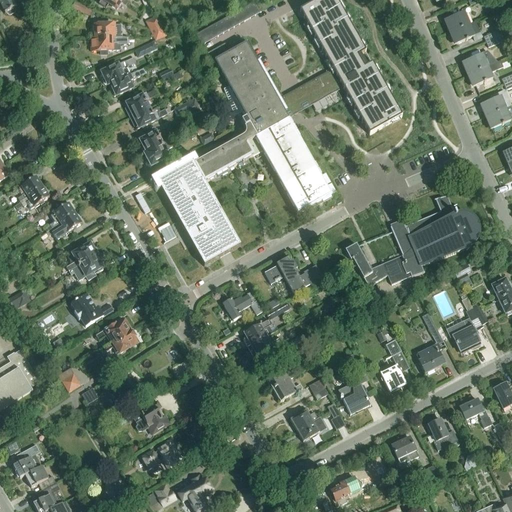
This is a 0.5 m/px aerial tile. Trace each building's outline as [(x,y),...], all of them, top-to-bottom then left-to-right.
[(12,0),(0,0),(0,3),(5,14),(6,14),(9,16),(15,14),(15,9),(16,9),(13,1),(12,0)] [(128,2),(124,0),(100,0),(101,0),(99,4),(106,9),(108,5),(117,10),(122,2),(126,5),(128,2)] [(274,85),(271,87),(286,115),(291,111),(293,115),(299,112),(297,108),(304,104),(308,102),(311,107),(343,89),(369,136),(402,118),(372,65),(367,68),(361,56),(366,54),(335,0),(321,0),(300,12),(332,70),(283,98),(274,85)] [(255,17),(262,14),(256,3),(249,6),(255,17)] [(243,10),(249,21),(255,17),(249,6),(243,10)] [(243,24),(249,21),(243,10),(237,13),(243,24)] [(236,28),(243,24),(237,13),(230,17),(236,28)] [(446,21),(451,33),(469,26),(464,14),(446,21)] [(224,20),(230,31),(236,28),(230,17),(224,20)] [(157,18),(151,20),(156,29),(161,26),(157,18)] [(151,20),(146,23),(151,31),(156,29),(151,20)] [(230,31),(224,20),(218,24),(224,35),(230,31)] [(122,35),(122,26),(115,27),(108,27),(108,22),(98,22),(98,27),(94,27),(94,34),(95,34),(95,39),(122,39),(122,35)] [(481,39),(474,23),(469,26),(451,33),(456,45),(472,38),(473,42),(481,39)] [(218,38),(224,35),(218,24),(212,27),(218,38)] [(151,31),(154,37),(164,32),(161,26),(156,29),(151,31)] [(218,38),(212,27),(205,31),(211,42),(218,38)] [(205,31),(194,37),(201,48),(211,42),(205,31)] [(483,38),(486,43),(503,36),(500,31),(483,38)] [(166,37),(164,32),(154,37),(156,42),(166,37)] [(505,42),(503,36),(486,43),(488,49),(505,42)] [(129,46),(129,39),(122,39),(95,39),(93,39),(93,44),(92,45),(92,51),(93,52),(100,52),(100,53),(108,53),(108,52),(113,52),(120,52),(120,46),(129,46)] [(154,43),(135,52),(138,59),(157,51),(154,43)] [(192,163),(156,183),(204,268),(240,248),(205,185),(252,158),(244,145),(257,138),(299,215),(332,197),(286,115),(271,87),(247,45),(234,52),(231,46),(225,44),(210,53),(216,63),(218,62),(221,68),(218,69),(229,89),(224,92),(234,116),(243,114),(247,120),(240,123),(247,136),(194,165),(192,163)] [(464,64),(469,76),(487,68),(482,56),(464,64)] [(108,86),(130,76),(127,71),(129,70),(129,69),(133,67),(132,66),(136,65),(133,59),(101,74),(104,80),(103,82),(105,85),(107,85),(108,86)] [(492,80),(490,75),(504,69),(501,62),(487,68),(469,76),(474,88),(492,80)] [(174,77),(173,77),(171,71),(160,76),(163,82),(169,79),(174,77)] [(130,76),(108,86),(114,99),(133,90),(129,83),(146,76),(144,72),(137,75),(136,73),(130,76)] [(174,77),(169,79),(172,85),(182,80),(179,74),(174,77)] [(511,75),(502,80),(504,85),(511,82),(511,75)] [(158,96),(155,91),(125,106),(126,110),(130,119),(149,110),(146,103),(149,102),(149,101),(158,96)] [(511,108),(504,92),(490,98),(492,101),(482,106),(487,118),(505,110),(511,108)] [(195,100),(174,112),(177,118),(186,114),(189,120),(202,113),(195,100)] [(149,110),(130,119),(134,128),(135,127),(137,131),(168,116),(166,111),(156,116),(156,115),(152,116),(149,110)] [(510,122),(505,110),(487,118),(492,130),(510,122)] [(140,146),(145,156),(163,147),(162,146),(159,140),(162,138),(162,137),(172,132),(170,127),(160,132),(159,132),(140,142),(142,145),(140,146)] [(212,135),(200,141),(204,148),(215,141),(212,135)] [(162,146),(163,147),(145,156),(148,162),(146,163),(149,169),(167,160),(163,153),(175,147),(172,141),(162,146)] [(2,167),(0,167),(0,182),(9,177),(2,167)] [(17,199),(20,203),(42,188),(41,186),(42,185),(38,180),(37,180),(36,178),(27,184),(25,184),(21,186),(22,187),(17,191),(21,197),(17,199)] [(42,188),(20,203),(20,204),(15,207),(17,211),(23,207),(24,209),(28,206),(31,210),(35,207),(36,208),(39,206),(39,205),(49,198),(42,188)] [(457,216),(455,213),(454,213),(447,198),(435,200),(441,214),(405,229),(403,224),(390,229),(402,258),(373,270),(369,265),(367,265),(356,246),(345,252),(351,261),(352,261),(352,262),(354,261),(369,289),(376,285),(376,284),(387,278),(391,287),(412,278),(423,274),(421,267),(452,256),(468,250),(473,247),(476,243),(478,238),(479,233),(478,228),(475,223),(472,220),(467,217),(462,216),(457,216)] [(46,234),(75,215),(73,212),(74,212),(71,206),(70,207),(68,205),(50,217),(54,223),(44,230),(46,234)] [(52,236),(56,242),(82,225),(75,215),(46,234),(49,238),(52,236)] [(91,246),(90,245),(68,258),(70,262),(75,260),(77,263),(75,264),(74,264),(64,270),(67,273),(95,257),(96,256),(94,252),(94,250),(92,246),(91,246)] [(85,277),(88,282),(95,277),(94,276),(102,271),(95,257),(67,273),(69,277),(72,275),(76,283),(85,277)] [(9,259),(4,262),(4,263),(0,265),(0,268),(4,275),(15,268),(9,259)] [(277,267),(265,275),(271,286),(285,279),(294,296),(306,289),(296,271),(298,270),(294,261),(292,262),(289,259),(276,266),(277,267)] [(463,290),(473,285),(471,281),(468,275),(472,273),(468,265),(454,272),(461,285),(463,290)] [(316,267),(304,274),(304,275),(311,287),(311,288),(324,281),(316,267)] [(491,287),(498,302),(511,295),(505,281),(491,287)] [(73,290),(65,295),(68,300),(76,295),(73,290)] [(384,300),(380,290),(374,293),(379,303),(384,300)] [(19,294),(25,305),(30,302),(24,291),(19,294)] [(9,314),(25,305),(19,294),(3,303),(9,314)] [(97,308),(95,310),(86,295),(71,305),(76,313),(74,314),(79,322),(81,320),(85,328),(113,311),(109,305),(99,311),(97,308)] [(511,295),(498,302),(505,316),(511,312),(511,295)] [(258,302),(252,305),(248,298),(243,301),(241,299),(233,304),(231,301),(223,306),(229,316),(227,317),(231,324),(241,318),(238,313),(250,307),(256,317),(258,316),(264,312),(258,302)] [(466,313),(472,310),(472,309),(467,299),(462,302),(461,303),(466,313)] [(286,303),(266,315),(270,322),(290,310),(286,303)] [(408,304),(398,309),(401,314),(410,309),(408,304)] [(472,309),(472,310),(481,327),(487,324),(478,306),(472,309)] [(440,334),(429,315),(423,318),(433,337),(440,334)] [(112,343),(130,332),(129,330),(130,328),(126,323),(125,323),(123,320),(96,337),(99,342),(108,337),(112,343)] [(243,341),(248,349),(266,338),(272,335),(269,328),(271,327),(268,321),(244,335),(246,339),(243,341)] [(446,332),(450,340),(452,339),(459,354),(471,348),(472,350),(480,346),(475,337),(478,336),(470,322),(464,325),(463,324),(446,332)] [(381,330),(384,337),(389,335),(385,328),(381,330)] [(119,355),(137,344),(130,332),(112,343),(104,349),(106,353),(115,348),(119,355)] [(303,337),(288,344),(292,352),(307,345),(303,337)] [(266,338),(248,349),(252,357),(256,355),(258,359),(282,345),(279,340),(270,345),(266,338)] [(400,374),(403,373),(400,368),(406,365),(394,341),(385,346),(395,367),(379,375),(389,395),(406,387),(400,374)] [(417,357),(420,362),(418,363),(424,376),(444,366),(438,354),(440,353),(436,346),(419,355),(419,356),(417,357)] [(305,347),(291,355),(294,360),(308,352),(305,347)] [(39,384),(20,353),(11,358),(13,363),(0,370),(0,413),(32,393),(30,389),(39,384)] [(360,387),(369,382),(360,364),(351,369),(360,387)] [(264,378),(271,390),(289,380),(284,372),(289,370),(286,365),(264,378)] [(73,375),(62,382),(69,394),(80,387),(73,375)] [(122,404),(130,399),(140,394),(137,389),(139,387),(135,381),(133,382),(130,376),(124,380),(123,378),(119,380),(120,382),(112,387),(122,404)] [(294,389),(289,380),(271,390),(279,404),(302,391),(299,386),(294,389)] [(308,388),(312,396),(324,389),(323,380),(308,388)] [(342,401),(343,401),(351,417),(370,407),(365,397),(368,396),(364,388),(355,392),(354,385),(339,392),(342,398),(341,398),(342,401)] [(511,406),(511,397),(505,385),(493,391),(501,409),(509,405),(510,408),(511,406)] [(328,396),(324,389),(312,396),(316,402),(328,396)] [(92,390),(82,397),(86,402),(96,396),(92,390)] [(460,409),(460,410),(466,422),(478,416),(481,422),(480,422),(484,430),(491,426),(488,419),(485,412),(483,413),(477,401),(467,406),(466,404),(460,407),(460,409)] [(157,404),(133,418),(138,427),(136,429),(138,433),(141,432),(142,433),(148,429),(152,435),(168,426),(164,419),(162,421),(156,412),(160,409),(157,404)] [(334,406),(327,409),(333,421),(340,417),(334,406)] [(289,422),(296,433),(317,421),(314,415),(309,418),(305,412),(302,414),(300,412),(293,416),(295,418),(289,422)] [(121,427),(131,421),(127,414),(117,421),(121,427)] [(296,433),(302,444),(312,438),(326,430),(320,419),(317,421),(296,433)] [(440,421),(426,428),(429,434),(430,434),(435,443),(434,444),(438,453),(454,445),(456,449),(459,447),(453,433),(447,436),(440,421)] [(507,440),(499,425),(493,428),(501,443),(507,440)] [(409,439),(396,445),(395,443),(391,445),(392,447),(391,448),(399,465),(406,462),(407,464),(419,459),(409,439)] [(171,452),(169,449),(173,446),(170,441),(165,444),(166,446),(156,452),(157,453),(153,455),(151,453),(141,459),(148,472),(159,465),(158,464),(162,462),(169,474),(180,468),(178,465),(179,465),(174,456),(175,455),(173,451),(171,452)] [(34,457),(39,454),(35,448),(16,458),(19,465),(12,468),(19,480),(24,478),(41,469),(34,457)] [(383,459),(372,464),(377,475),(388,469),(383,459)] [(442,483),(434,468),(424,473),(432,489),(442,483)] [(47,481),(41,469),(24,478),(30,490),(40,484),(44,491),(55,485),(52,478),(47,481)] [(339,488),(330,492),(332,497),(331,498),(336,510),(347,505),(345,500),(351,497),(348,490),(360,485),(356,477),(338,485),(339,488)] [(192,511),(197,511),(206,507),(201,500),(215,492),(207,478),(200,481),(198,478),(190,482),(193,488),(175,498),(169,487),(157,494),(160,499),(149,506),(151,510),(150,510),(151,511),(158,511),(163,509),(164,510),(173,505),(181,501),(182,503),(186,501),(192,511)] [(59,492),(55,485),(44,491),(36,495),(40,502),(32,506),(35,511),(49,511),(56,508),(49,497),(59,492)] [(115,497),(113,499),(119,509),(121,508),(122,509),(137,500),(130,488),(115,497)] [(511,497),(503,502),(506,507),(508,511),(511,511),(511,489),(511,490),(511,492),(511,497)] [(113,501),(99,510),(100,511),(116,511),(119,511),(113,501)]
